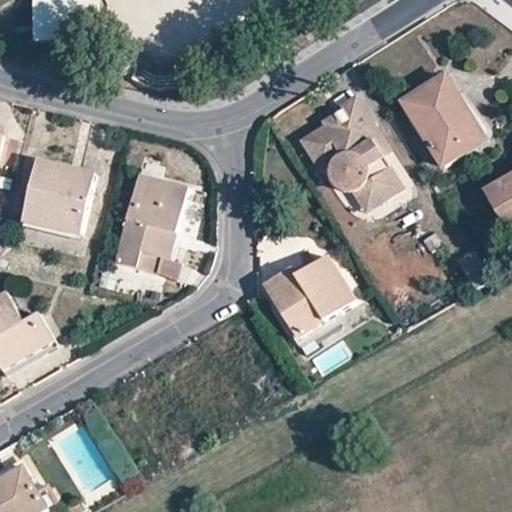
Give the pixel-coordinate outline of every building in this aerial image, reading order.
[(35,0),(37,38),(103,36),(101,0),(35,0)] [(461,149),(484,134),(447,76),(403,105),(445,172),(467,158),(461,149)] [(395,157),(358,100),(342,110),(351,125),(343,130),(338,122),(325,131),(304,145),(323,175),(333,169),(335,171),(334,175),(334,180),(335,185),(336,188),(338,191),(341,193),(344,195),(348,197),(350,198),(352,198),(367,188),(380,208),(403,194),(404,193),(385,163),(395,157)] [(336,119),(323,128),(325,131),(338,122),(336,119)] [(461,149),(467,158),(490,143),(484,134),(461,149)] [(26,224),(81,238),(96,177),(41,163),(26,224)] [(161,192),(163,183),(140,178),(138,187),(161,192)] [(511,237),(511,179),(486,193),(511,238),(511,237)] [(138,187),(123,249),(161,259),(163,260),(169,233),(177,235),(188,189),(163,183),(161,192),(138,187)] [(169,233),(163,260),(170,262),(177,235),(169,233)] [(161,259),(123,249),(119,264),(157,273),(161,259)] [(493,283),(472,251),(459,259),(479,291),(493,283)] [(491,276),(506,267),(497,254),(482,263),(491,276)] [(300,341),(358,304),(330,261),(299,281),(272,298),(300,341)] [(272,298),(299,281),(293,272),(266,289),(272,298)] [(0,364),(0,365),(50,337),(40,319),(26,327),(8,295),(0,299),(0,364)] [(4,372),(54,343),(50,337),(0,365),(4,372)] [(164,450),(228,414),(201,366),(181,378),(186,384),(141,411),(164,450)] [(186,384),(181,378),(137,404),(141,411),(186,384)] [(27,502),(40,494),(26,470),(12,478),(15,484),(27,502)] [(0,492),(15,484),(12,478),(0,484),(0,492)] [(0,511),(49,511),(50,511),(40,494),(27,502),(15,484),(0,492),(0,511)]
